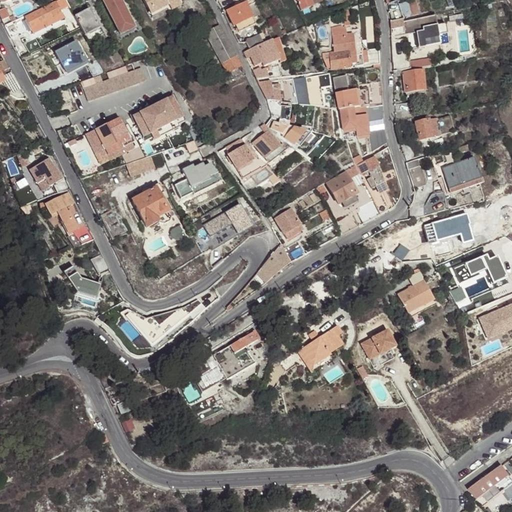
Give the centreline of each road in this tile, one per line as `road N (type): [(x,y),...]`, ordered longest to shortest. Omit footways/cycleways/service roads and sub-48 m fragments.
road 1 (residential): [(0,34),(133,301),(171,301),(242,252),(253,253),(255,266),(190,338)]
road 2 (residential): [(378,0),(405,202),(190,338)]
road 3 (residential): [(85,375),(126,457),(171,482),(346,473),(407,459),(439,477)]
road 4 (residential): [(202,153),(253,127),(263,108),(209,0)]
road 5 (residential): [(190,338),(138,364),(82,323),(69,333),(72,348)]
